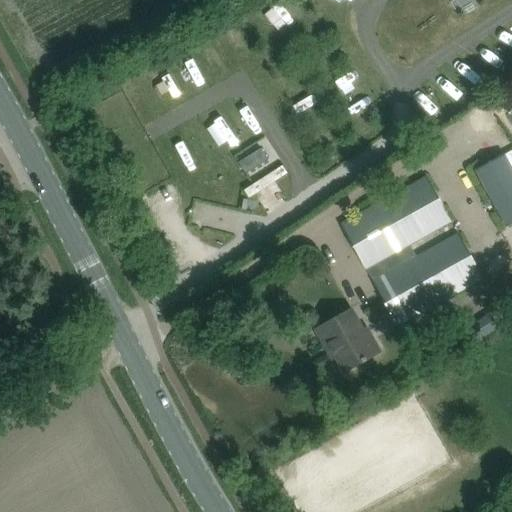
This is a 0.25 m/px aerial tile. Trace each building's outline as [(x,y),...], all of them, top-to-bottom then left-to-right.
[(261,146),(239,161),(247,173),(269,158),(261,146)] [(490,163),(474,171),(491,201),(505,228),(511,223),(511,178),(502,184),(490,163)] [(426,176),(339,224),(365,270),(367,269),(409,246),(440,228),(451,222),(426,176)] [(471,224),(458,231),(466,245),(479,238),(471,224)] [(373,280),(372,281),(397,327),(482,280),(457,234),(446,240),(415,257),(373,280)] [(351,310),(316,331),(332,359),(335,357),(344,372),(362,362),(362,363),(366,361),(379,352),(367,329),(363,331),(351,310)] [(490,316),(470,329),(477,340),(497,328),(490,316)]
